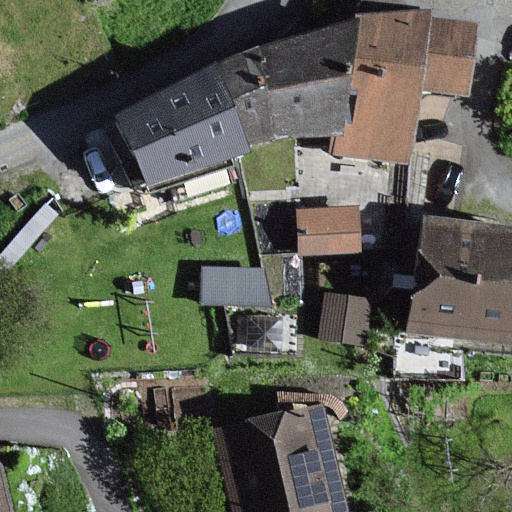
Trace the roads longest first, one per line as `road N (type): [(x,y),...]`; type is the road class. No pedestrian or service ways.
road 1 (residential): [(224,53),(0,151)]
road 2 (residential): [(115,511),(102,464),(65,426),(0,423)]
